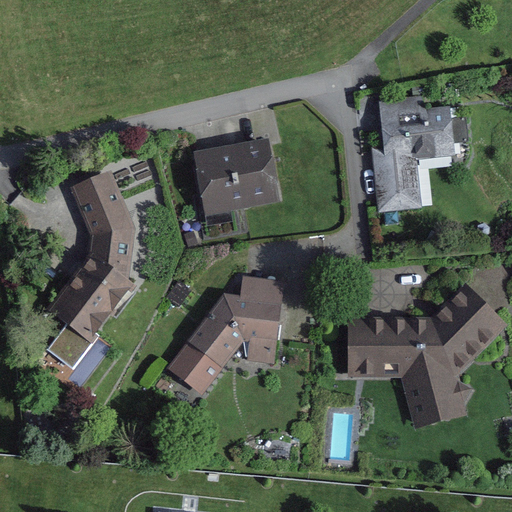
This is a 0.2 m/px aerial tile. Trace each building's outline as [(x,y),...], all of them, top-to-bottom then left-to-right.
[(372,147),(378,213),(422,208),(418,160),(456,155),(454,143),(469,141),(466,118),(451,119),(450,106),(426,108),(422,96),(379,102),(384,146),(372,147)] [(269,138),(194,152),(206,216),(281,202),(269,138)] [(48,350),(75,370),(100,336),(96,333),(129,290),(132,293),(137,286),(129,280),(137,229),(112,170),(70,188),(90,236),(88,255),(47,309),(67,324),(48,350)] [(224,293),(167,369),(203,396),(243,342),(247,361),(275,364),(285,282),(243,277),(241,296),(224,293)] [(348,316),(347,378),(402,378),(415,429),(468,416),(464,402),(472,389),(459,382),(457,377),(508,326),(465,283),(431,316),(348,316)]
